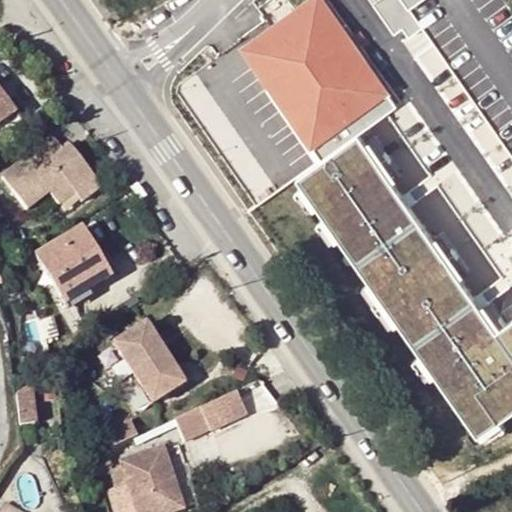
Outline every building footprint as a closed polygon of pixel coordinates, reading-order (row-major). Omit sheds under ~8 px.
[(304,0),(238,41),(306,148),(391,95),(330,0),(304,0)] [(414,0),(511,159),(511,1),(511,0),(414,0)] [(0,136),(2,139),(23,124),(18,116),(0,92),(0,136)] [(57,203),(73,191),(93,174),(67,143),(62,147),(54,136),(1,177),(26,210),(48,193),(57,203)] [(511,384),(511,346),(387,168),(326,211),(431,359),(424,365),(463,419),(511,384)] [(93,174),(73,191),(82,201),(101,185),(93,174)] [(137,183),(130,187),(141,203),(148,198),(137,183)] [(83,231),(38,257),(62,299),(86,284),(90,290),(110,278),(83,231)] [(86,284),(62,299),(66,305),(90,290),(86,284)] [(53,318),(42,321),(46,339),(58,336),(53,318)] [(146,325),(114,345),(134,376),(166,355),(146,325)] [(176,371),(166,355),(134,376),(153,406),(192,381),(183,367),(176,371)] [(226,396),(190,413),(200,436),(236,419),(226,396)] [(117,466),(107,468),(110,485),(121,482),(128,511),(173,511),(159,450),(116,461),(117,466)]
